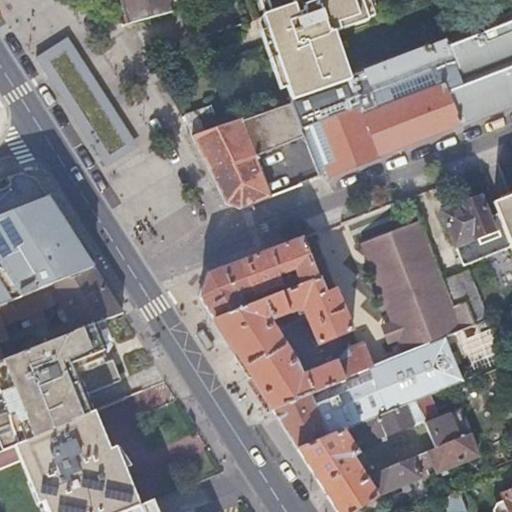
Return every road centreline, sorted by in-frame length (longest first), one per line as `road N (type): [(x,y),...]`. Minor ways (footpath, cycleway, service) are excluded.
road 1 (residential): [(511,133),(223,245)]
road 2 (residential): [(83,0),(156,108),(223,245)]
road 3 (tertiary): [(137,280),(284,511)]
road 4 (tertiary): [(48,143),(137,280)]
